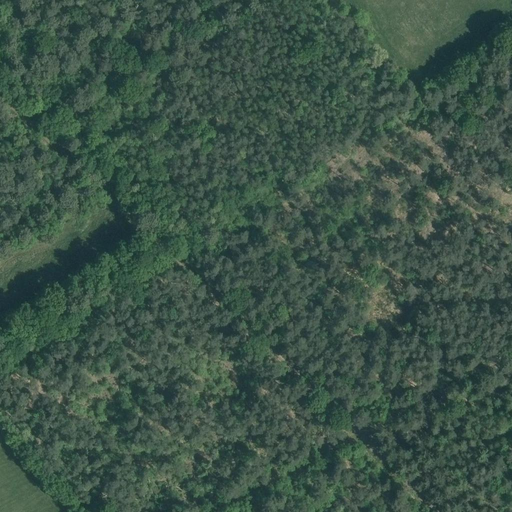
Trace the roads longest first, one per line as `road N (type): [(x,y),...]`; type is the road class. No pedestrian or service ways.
road 1 (track): [(0,95),(439,511)]
road 2 (track): [(179,261),(221,217),(511,25)]
road 3 (track): [(357,433),(511,355)]
